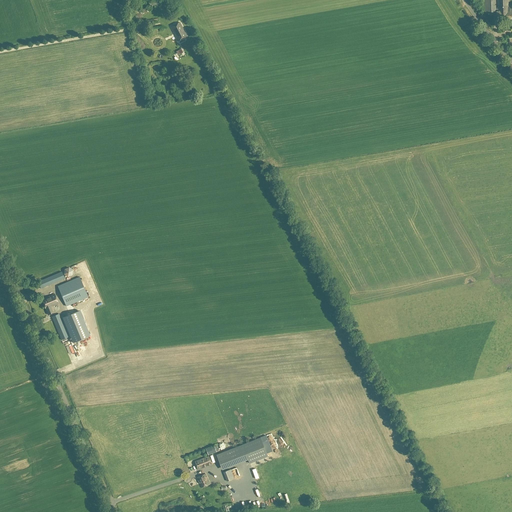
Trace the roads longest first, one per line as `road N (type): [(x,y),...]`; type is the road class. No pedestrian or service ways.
road 1 (unclassified): [(0,249),(112,511)]
road 2 (unknown): [(21,300),(80,276),(101,351),(53,374)]
